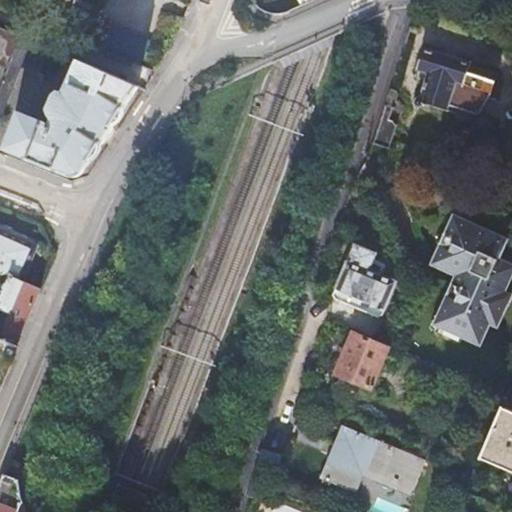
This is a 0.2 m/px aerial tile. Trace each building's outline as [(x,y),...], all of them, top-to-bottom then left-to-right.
[(452,0),(425,0),(424,2),(448,12),(452,0)] [(0,61),(10,66),(23,34),(0,24),(0,61)] [(45,73),(54,48),(23,34),(10,66),(0,91),(0,109),(5,111),(24,64),(45,73)] [(159,69),(171,48),(156,39),(143,63),(159,69)] [(480,117),(492,95),(498,75),(471,67),(472,65),(424,51),(417,70),(429,74),(421,102),(421,104),(457,115),(477,122),(478,117),(480,117)] [(110,131),(141,85),(82,60),(67,94),(63,92),(59,95),(52,107),(53,113),(58,115),(54,124),(24,113),(9,149),(74,175),(85,171),(110,131)] [(398,92),(392,90),(374,144),(391,150),(398,126),(395,122),(392,121),(400,95),(398,92)] [(474,121),(457,115),(456,120),(473,126),(474,121)] [(456,216),(438,256),(458,265),(454,272),(459,274),(445,306),(451,308),(443,326),(465,336),(481,343),(491,321),(498,325),(511,295),(504,292),(511,274),(511,265),(498,259),(507,239),(456,216)] [(0,268),(9,272),(23,278),(37,244),(0,228),(0,268)] [(355,244),(335,295),(337,300),(378,317),(383,315),(396,281),(370,271),(376,253),(355,244)] [(458,265),(438,256),(435,263),(454,272),(458,265)] [(0,334),(18,342),(42,286),(23,278),(9,272),(0,294),(0,334)] [(451,308),(445,306),(442,304),(431,328),(462,342),(465,336),(443,326),(451,308)] [(0,383),(3,376),(18,342),(0,334),(0,383)] [(389,348),(355,334),(339,373),(372,387),(389,348)] [(504,406),(481,459),(484,460),(484,458),(511,469),(511,411),(505,409),(506,407),(504,406)] [(363,474),(412,494),(426,460),(345,425),(322,477),(356,492),(363,474)] [(19,511),(21,506),(25,505),(21,493),(20,480),(6,475),(0,491),(0,511),(19,511)] [(263,486),(253,481),(248,495),(258,499),(263,486)] [(320,511),(299,503),(294,511),(320,511)]
